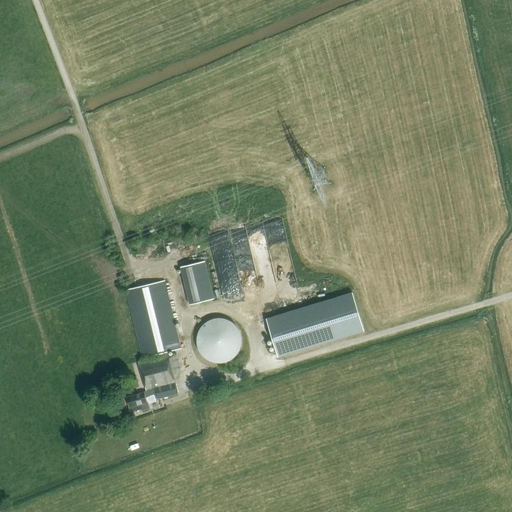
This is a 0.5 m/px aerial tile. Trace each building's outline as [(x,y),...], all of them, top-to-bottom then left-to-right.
[(274,266),(294,260),(285,224),(264,229),(274,266)] [(190,305),(214,299),(204,261),(181,267),(190,305)] [(175,383),(176,382),(174,373),(181,372),(176,353),(168,355),(167,352),(181,349),(164,281),(125,290),(142,358),(162,353),(163,355),(137,361),(146,391),(126,397),(131,412),(141,409),(142,411),(144,413),(149,411),(150,409),(148,403),(156,401),(156,399),(178,394),(175,383)] [(278,360),(365,334),(354,296),(267,321),(278,360)] [(222,318),(219,318),(218,318),(216,318),(213,318),(212,319),(210,319),(208,321),(206,321),(205,322),(204,324),(203,325),(202,326),(201,327),(200,328),(199,330),(198,331),(198,333),(197,334),(197,336),(197,338),(196,339),(196,341),(197,343),(197,344),(197,346),(198,348),(198,349),(199,350),(199,351),(200,353),(201,355),(203,356),(204,357),(205,358),(206,359),(207,359),(209,360),(210,361),(212,362),(215,362),(217,363),(220,363),(223,363),(225,362),(226,362),(229,361),(230,360),(231,359),(232,359),(234,358),(236,356),(237,354),(238,353),(239,351),(239,350),(240,349),(241,347),(241,346),(242,343),(242,342),(242,340),(242,339),(242,337),(241,336),(241,334),(241,333),(240,332),(240,331),(239,329),(238,327),(237,326),(236,325),(235,324),(234,323),(232,322),(230,321),(229,320),(227,319),(226,319),(225,318),(224,318),(222,318)]
